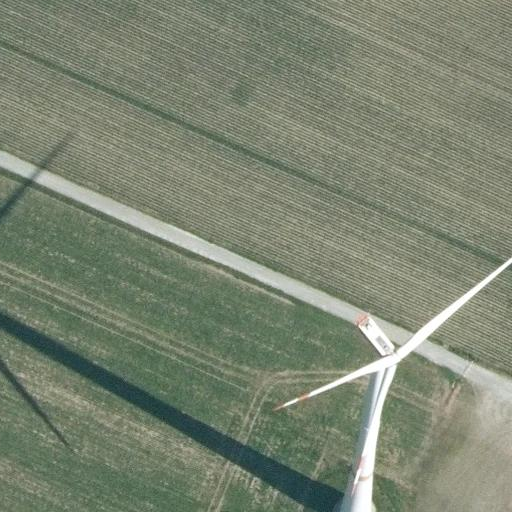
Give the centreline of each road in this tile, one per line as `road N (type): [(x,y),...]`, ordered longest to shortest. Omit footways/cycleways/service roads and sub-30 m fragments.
road 1 (unclassified): [(511,393),(0,160)]
road 2 (track): [(511,401),(462,511)]
